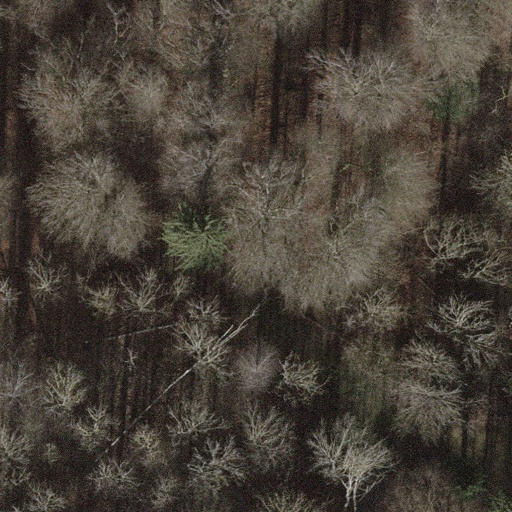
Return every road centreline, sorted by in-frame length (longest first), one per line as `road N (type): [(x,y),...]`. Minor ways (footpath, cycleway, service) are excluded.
road 1 (track): [(360,435),(284,324),(148,241),(0,226)]
road 2 (track): [(360,435),(511,451)]
